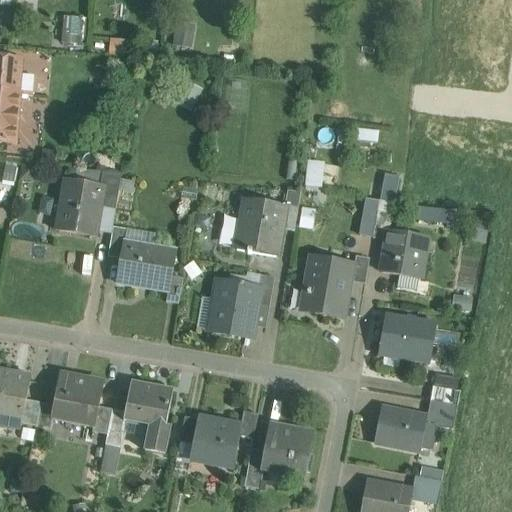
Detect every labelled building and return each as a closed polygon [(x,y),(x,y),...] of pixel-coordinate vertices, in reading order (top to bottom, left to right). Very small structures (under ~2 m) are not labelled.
[(167,0),(149,0),(152,3),(151,9),(167,10),(167,0)] [(86,44),(87,16),(63,16),(62,44),(86,44)] [(193,34),(177,31),(175,46),(190,49),(193,34)] [(132,44),(112,42),(111,54),(131,56),(132,44)] [(179,104),(193,111),(203,89),(189,82),(179,104)] [(0,93),(0,144),(8,145),(9,129),(17,130),(21,95),(0,93)] [(378,141),(379,131),(360,129),(358,139),(378,141)] [(105,189),(64,181),(55,232),(97,239),(102,209),(105,189)] [(119,191),(105,189),(102,209),(115,211),(119,191)] [(301,194),(288,192),(285,207),(281,231),(295,233),(299,209),(301,194)] [(285,207),(245,200),(237,252),(248,254),(248,255),(252,256),(252,254),(276,258),(281,231),(285,207)] [(447,225),(450,212),(424,207),(422,220),(447,225)] [(300,227),(314,229),(316,209),(301,208),(300,227)] [(393,217),(378,214),(373,240),(387,242),(389,233),(390,233),(393,217)] [(128,231),(113,229),(108,258),(122,260),(124,244),(125,244),(128,231)] [(390,233),(389,233),(387,242),(382,274),(421,281),(428,240),(390,233)] [(125,244),(124,244),(122,260),(117,284),(168,293),(169,293),(171,279),(176,253),(125,244)] [(369,261),(356,259),(352,281),(365,284),(369,261)] [(350,267),(310,260),(304,293),(309,299),(307,312),(345,319),(349,293),(345,292),(350,267)] [(258,288),(260,276),(247,274),(246,279),(230,276),(229,283),(258,288)] [(260,276),(258,288),(259,288),(256,306),(270,308),(275,279),(260,276)] [(183,281),(171,279),(169,293),(168,293),(166,304),(179,306),(183,281)] [(229,283),(220,281),(210,333),(250,340),(253,328),(256,306),(259,288),(258,288),(229,283)] [(454,297),(452,311),(470,314),(472,299),(454,297)] [(270,308),(256,306),(253,328),(266,331),(270,308)] [(437,325),(386,317),(379,358),(430,367),(430,363),(436,332),(437,325)] [(436,332),(430,363),(440,365),(443,349),(448,350),(450,335),(436,332)] [(29,379),(0,373),(0,414),(21,418),(23,418),(26,402),(31,379),(29,378),(29,379)] [(447,391),(461,394),(464,376),(456,375),(455,382),(448,380),(447,391)] [(54,407),(52,417),(54,417),(96,426),(99,409),(103,386),(60,378),(54,407)] [(173,393),(132,385),(126,414),(125,419),(127,419),(150,424),(145,452),(165,456),(171,429),(166,428),(173,393)] [(434,404),(458,407),(461,394),(447,391),(433,389),(431,403),(434,404)] [(41,405),(26,402),(23,418),(21,418),(20,425),(36,428),(41,405)] [(458,407),(434,404),(431,420),(442,422),(441,429),(453,431),(458,407)] [(54,407),(41,405),(36,428),(51,431),(54,417),(52,417),(54,407)] [(113,411),(99,409),(96,426),(94,434),(108,437),(113,411)] [(126,414),(113,411),(108,437),(106,447),(121,450),(127,419),(125,419),(126,414)] [(428,420),(382,411),(375,444),(421,453),(428,420)] [(258,416),(244,413),(240,430),(241,430),(240,438),(254,441),(258,416)] [(180,444),(193,446),(198,421),(185,419),(180,444)] [(240,430),(198,421),(193,446),(190,461),(234,469),(240,438),(241,430),(240,430)] [(313,437),(270,429),(265,454),(263,468),(264,468),(306,476),(313,437)] [(190,461),(193,446),(180,444),(177,463),(190,466),(190,461)] [(265,454),(251,452),(244,489),(260,492),(264,468),(263,468),(265,454)] [(443,483),(415,478),(415,479),(419,480),(416,494),(428,497),(427,504),(438,507),(443,483)] [(408,511),(412,494),(367,485),(361,511),(408,511)]
